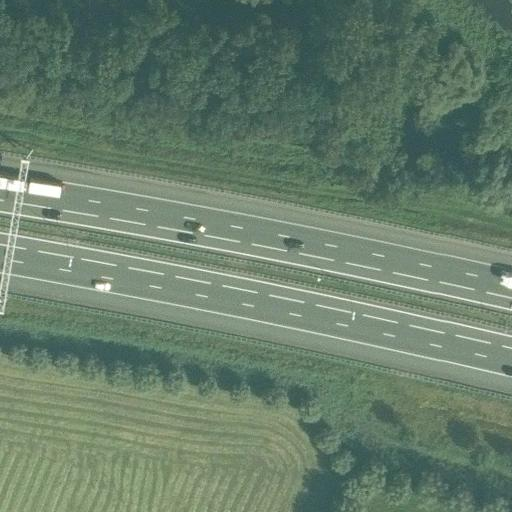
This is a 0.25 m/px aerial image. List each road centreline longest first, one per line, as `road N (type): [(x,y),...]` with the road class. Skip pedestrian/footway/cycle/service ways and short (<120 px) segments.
road 1 (motorway): [(0,252),(511,356)]
road 2 (motorway): [(511,290),(0,192)]
road 3 (track): [(271,0),(455,99)]
